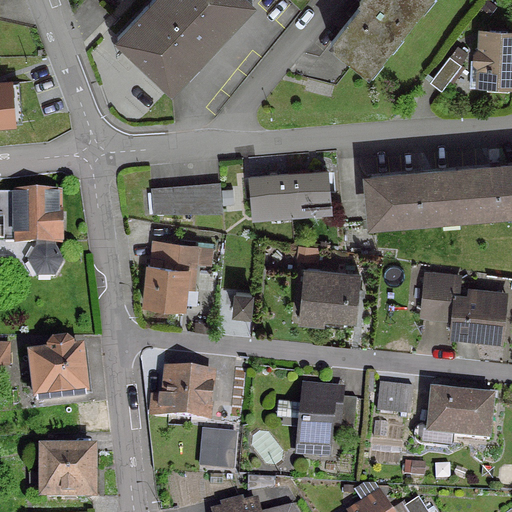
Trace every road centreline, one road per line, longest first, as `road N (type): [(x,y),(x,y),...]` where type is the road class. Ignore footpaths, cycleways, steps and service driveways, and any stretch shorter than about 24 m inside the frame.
road 1 (residential): [(511,123),(92,151)]
road 2 (residential): [(115,339),(511,375)]
road 3 (residential): [(115,339),(92,151)]
road 4 (residential): [(138,511),(115,339)]
road 5 (residential): [(92,151),(42,0)]
